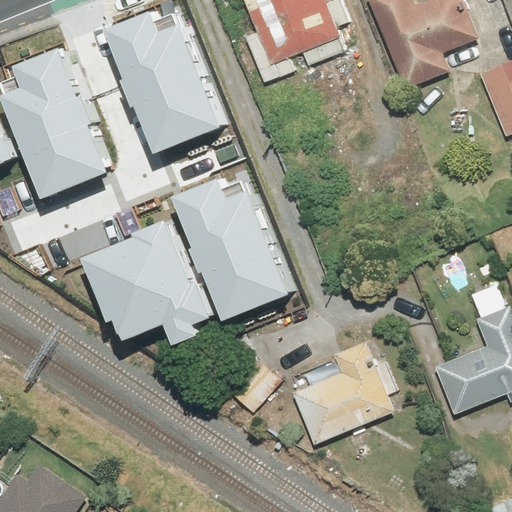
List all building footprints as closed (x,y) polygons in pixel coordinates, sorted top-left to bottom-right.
[(339,38),(324,0),(243,0),(270,65),(339,38)] [(377,0),(409,86),(451,71),(444,51),(477,39),(462,0),(377,0)] [(124,23),(167,138),(191,130),(193,137),(232,123),(196,24),(174,32),(166,8),(124,23)] [(95,168),(119,160),(77,44),(36,60),(44,83),(23,91),(60,190),(98,176),(95,168)] [(511,131),(511,59),(480,73),(506,134),(511,131)] [(446,74),(421,83),(427,100),(453,91),(446,74)] [(0,154),(21,147),(0,92),(0,154)] [(192,194),(206,234),(214,231),(238,300),(257,294),(260,301),(294,289),(260,191),(239,198),(232,180),(192,194)] [(102,254),(124,313),(131,311),(138,330),(175,317),(184,341),(212,331),(208,320),(225,314),(211,273),(200,277),(179,218),(151,228),(154,235),(102,254)] [(497,346),(439,372),(459,419),(511,395),(511,302),(483,315),(497,346)] [(346,372),(297,392),(317,442),(399,409),(369,335),(337,348),(346,372)] [(0,511),(75,511),(86,496),(37,463),(27,477),(19,472),(0,499),(0,511)] [(511,511),(511,502),(490,511),(511,511)]
